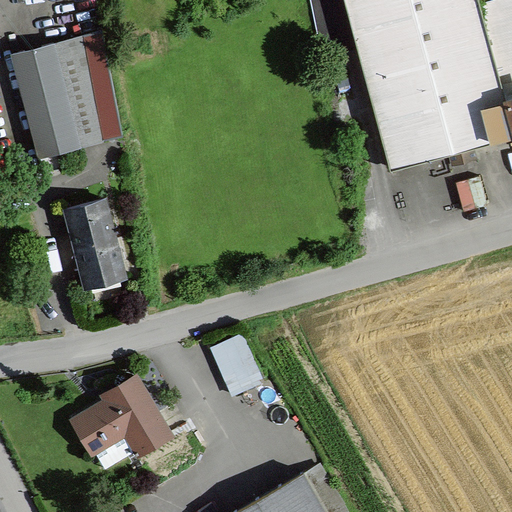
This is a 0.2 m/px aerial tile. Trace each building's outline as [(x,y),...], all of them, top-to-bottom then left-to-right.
[(511,0),(347,0),(392,166),(511,133),(511,121),(507,100),(509,99),(511,97),(511,0)] [(84,31),(104,135),(123,130),(103,26),(84,31)] [(84,31),(55,38),(82,141),(104,135),(84,31)] [(55,38),(13,49),(40,152),(59,148),(82,141),(55,38)] [(40,152),(44,167),(63,162),(59,148),(40,152)] [(68,204),(78,244),(115,235),(105,195),(68,204)] [(115,235),(78,244),(88,283),(126,274),(115,235)] [(76,415),(95,448),(127,431),(139,449),(171,430),(137,374),(118,386),(120,391),(76,415)] [(127,431),(95,448),(104,462),(132,447),(135,452),(139,449),(127,431)] [(330,511),(302,464),(262,489),(275,511),(330,511)] [(275,511),(262,489),(223,511),(275,511)]
